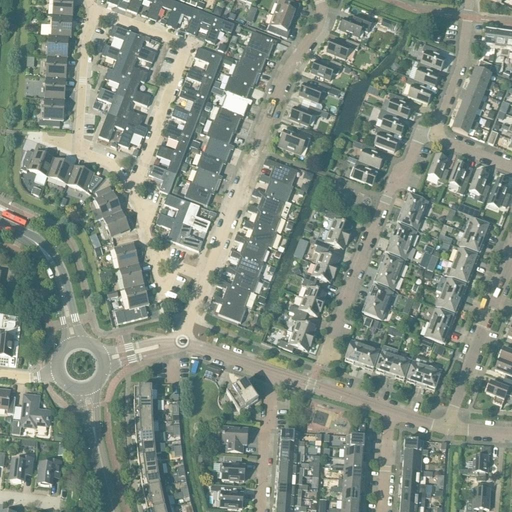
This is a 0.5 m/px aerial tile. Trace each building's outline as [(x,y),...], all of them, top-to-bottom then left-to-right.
[(53,0),(53,17),(72,18),(73,0),(53,0)] [(120,0),(108,0),(107,4),(117,8),(120,0)] [(142,1),(152,5),(153,0),(131,0),(127,12),(137,16),(142,1)] [(165,0),(153,0),(152,5),(146,19),(156,23),(162,9),(171,12),(172,12),(175,4),(165,0)] [(279,0),(273,17),(291,24),(295,14),(297,15),(300,6),(283,0),(279,0)] [(191,20),(195,11),(175,4),(172,12),(171,12),(166,27),(176,31),(182,16),(191,20)] [(211,28),(214,19),(195,11),(191,20),(185,35),(195,38),(201,24),(211,28)] [(68,39),(68,40),(71,40),(72,18),(53,17),(51,37),(51,38),(68,39)] [(291,24),(273,17),(267,33),(287,40),(289,34),(287,33),(291,24)] [(214,19),(211,28),(205,42),(215,46),(221,32),(231,35),(234,26),(214,19)] [(372,24),(359,19),(357,25),(345,20),(340,33),(358,40),(361,32),(368,35),(372,24)] [(128,56),(136,36),(113,27),(109,37),(124,43),(120,53),(128,56)] [(494,50),(496,33),(485,32),(483,49),(494,50)] [(500,57),(504,57),(507,34),(496,33),(494,50),(501,51),(500,57)] [(267,58),(269,59),(275,43),(252,34),(247,49),(246,50),(267,58)] [(137,60),(152,65),(156,55),(141,50),(145,40),(136,36),(128,56),(137,60)] [(67,60),(68,40),(68,39),(51,38),(51,37),(49,37),(48,59),(67,60)] [(357,52),(360,46),(346,41),(344,47),(331,42),(326,55),(345,62),(350,50),(357,52)] [(121,76),(128,56),(120,53),(106,47),(102,57),(116,63),(112,72),(112,73),(121,76)] [(425,55),(421,65),(429,68),(440,73),(441,71),(442,69),(443,67),(444,65),(444,64),(445,62),(434,57),(436,52),(425,47),(422,53),(425,55)] [(246,50),(247,49),(245,49),(239,64),(260,72),(261,73),(267,58),(246,50)] [(209,66),(205,75),(205,76),(214,79),(222,59),(198,50),(194,60),(209,66)] [(133,69),(137,60),(128,56),(121,76),(131,80),(140,83),(140,84),(144,85),(148,75),(133,69)] [(46,80),(66,81),(67,60),(48,59),(46,80)] [(336,77),(338,76),(342,66),(331,62),(328,68),(316,63),(311,76),(329,83),(332,75),(336,77)] [(492,67),(480,62),(478,68),(490,73),(492,67)] [(239,64),(237,63),(232,78),(231,79),(252,87),(254,87),(260,72),(239,64)] [(427,74),(429,68),(421,65),(418,64),(416,70),(418,71),(414,82),(423,85),(434,90),(435,87),(435,88),(437,84),(437,80),(438,78),(427,74)] [(201,85),(197,95),(206,99),(214,79),(205,76),(205,75),(191,70),(187,80),(201,85)] [(131,80),(121,76),(112,73),(112,72),(108,71),(105,81),(119,86),(115,96),(124,100),(131,80)] [(475,71),(471,81),(493,89),(494,86),(489,83),(491,77),(475,71)] [(224,93),(227,94),(246,102),(246,101),(252,87),(231,79),(232,78),(230,77),(224,93)] [(423,85),(414,82),(408,79),(406,86),(412,88),(408,99),(427,106),(428,104),(430,101),(431,97),(432,95),(421,91),(423,85)] [(45,101),(64,102),(66,81),(46,80),(45,101)] [(131,80),(124,100),(132,103),(147,109),(151,99),(136,93),(140,84),(140,83),(131,80)] [(491,93),(493,89),(471,81),(467,91),(483,97),(486,91),(491,93)] [(329,95),(331,89),(319,84),(316,90),(304,85),(299,98),(317,105),(322,93),(329,95)] [(183,89),(179,99),(188,103),(184,112),(190,114),(190,115),(199,118),(206,99),(197,95),(183,89)] [(108,116),(116,119),(124,100),(115,96),(101,90),(97,100),(111,106),(108,116)] [(464,101),(485,109),(486,106),(481,103),(483,97),(467,91),(464,101)] [(227,94),(222,109),(221,109),(242,117),(242,118),(244,118),(250,103),(246,101),(246,102),(227,94)] [(391,103),(387,113),(396,117),(407,121),(407,119),(408,119),(409,117),(410,115),(410,113),(410,112),(411,110),(400,105),(402,100),(391,95),(388,102),(391,103)] [(124,100),(116,119),(127,124),(139,128),(140,128),(143,118),(129,113),(132,103),(124,100)] [(64,102),(45,101),(43,122),(39,122),(39,128),(60,129),(60,123),(63,124),(64,102)] [(483,113),(485,109),(464,101),(460,111),(475,117),(478,111),(483,113)] [(221,109),(222,109),(220,108),(214,123),(214,124),(235,132),(234,132),(236,133),(242,118),(242,117),(221,109)] [(321,112),(310,108),(307,113),(295,109),(290,121),(308,129),(313,116),(318,118),(321,112)] [(186,124),(182,134),(191,138),(199,118),(190,115),(190,114),(184,112),(175,109),(171,119),(186,124)] [(403,130),(404,128),(404,126),(393,122),(396,117),(387,113),(381,111),(377,121),(383,123),(381,130),(389,133),(400,138),(401,136),(402,134),(403,132),(403,130)] [(456,121),(477,129),(479,126),(473,124),(475,117),(460,111),(456,121)] [(127,124),(116,119),(108,116),(99,139),(109,143),(114,128),(124,132),(127,124)] [(477,129),(456,121),(452,131),(467,138),(470,131),(476,133),(477,129)] [(214,124),(214,123),(212,123),(206,138),(210,140),(229,147),(229,146),(234,132),(235,132),(214,124)] [(124,132),(118,147),(128,150),(134,136),(144,140),(147,131),(140,128),(139,128),(127,124),(124,132)] [(191,138),(182,134),(168,128),(164,138),(178,144),(175,153),(175,154),(183,157),(191,138)] [(397,147),(397,145),(398,143),(387,139),(389,133),(381,130),(378,129),(376,135),(378,136),(374,147),(394,154),(394,152),(395,152),(396,151),(397,149),(397,147)] [(299,157),(303,147),(307,148),(311,138),(298,133),(296,139),(285,135),(279,149),(299,157)] [(487,145),(493,148),(498,136),(492,133),(487,145)] [(210,140),(204,154),(204,155),(224,163),(226,164),(232,148),(229,146),(229,147),(210,140)] [(359,163),(368,167),(379,171),(379,169),(380,169),(381,167),(382,166),(382,164),(382,162),(383,160),(372,156),(374,150),(363,146),(360,152),(363,153),(359,163)] [(167,173),(176,177),(183,157),(175,154),(175,153),(160,148),(156,158),(171,163),(167,173)] [(47,179),(54,161),(34,153),(34,154),(28,152),(23,164),(23,172),(27,174),(27,171),(47,179)] [(204,155),(204,154),(202,154),(196,169),(198,170),(219,178),(219,177),(224,163),(204,155)] [(439,158),(437,158),(435,157),(428,177),(438,181),(437,184),(443,186),(448,175),(442,173),(447,162),(444,161),(445,161),(443,160),(441,159),(439,158)] [(67,187),(74,168),(54,161),(47,179),(67,187)] [(266,161),(263,167),(269,169),(270,168),(273,169),(273,171),(269,180),(291,189),(292,188),(297,173),(266,161)] [(376,180),(376,179),(376,177),(365,172),(368,167),(359,163),(356,162),(354,169),(357,170),(352,180),(372,188),(373,186),(374,184),(375,182),(376,180)] [(460,166),(458,166),(456,165),(448,185),(459,189),(457,195),(463,197),(468,183),(463,181),(467,170),(465,169),(463,167),(462,167),(460,166)] [(168,196),(168,197),(176,177),(167,173),(153,167),(149,177),(163,183),(159,193),(168,196)] [(74,168),(67,187),(87,195),(88,192),(91,193),(102,182),(102,181),(94,178),(94,176),(74,168)] [(213,193),(214,194),(220,178),(219,177),(219,178),(198,170),(192,184),(192,185),(213,193)] [(477,203),(483,205),(489,191),(483,189),(488,178),(485,177),(486,177),(484,175),(482,175),(480,174),(478,174),(476,173),(469,193),(479,197),(477,203)] [(262,177),(259,183),(265,185),(265,183),(269,185),(268,187),(265,195),(265,196),(287,204),(293,189),(292,188),(291,189),(269,180),(262,177)] [(489,201),(487,207),(499,212),(500,208),(505,210),(509,199),(504,197),(508,185),(506,185),(505,183),(503,183),(501,182),(499,182),(497,181),(489,201)] [(192,185),(192,184),(191,184),(184,199),(207,208),(213,193),(192,185)] [(254,191),(252,197),(257,200),(258,198),(262,199),(261,201),(258,210),(257,210),(281,220),(282,219),(286,221),(291,206),(287,205),(287,204),(265,196),(265,195),(254,191)] [(113,193),(95,201),(103,221),(121,213),(113,193)] [(191,205),(168,197),(168,196),(164,207),(178,212),(175,222),(174,222),(183,225),(191,205)] [(407,196),(402,210),(422,218),(428,204),(407,196)] [(191,205),(183,225),(192,229),(206,235),(210,225),(196,219),(200,209),(191,205)] [(250,207),(248,213),(253,215),(254,213),(257,215),(257,217),(253,226),(276,235),(276,234),(281,220),(257,210),(258,210),(250,207)] [(417,232),(422,218),(402,210),(397,224),(417,232)] [(130,233),(121,213),(103,221),(112,241),(130,233)] [(329,233),(348,241),(351,235),(350,234),(352,229),(339,224),(341,218),(327,213),(325,219),(333,222),(329,233)] [(175,245),(183,225),(174,222),(175,222),(160,216),(156,226),(171,232),(167,242),(175,245)] [(465,235),(485,243),(490,229),(470,221),(465,235)] [(246,223),(243,229),(249,231),(250,229),(253,231),(253,233),(249,241),(249,242),(268,249),(271,251),(277,235),(276,234),(276,235),(253,226),(246,223)] [(183,225),(175,245),(199,254),(203,244),(188,238),(192,229),(183,225)] [(390,240),(411,248),(416,235),(396,227),(390,240)] [(314,246),(314,247),(317,248),(328,252),(330,246),(343,251),(345,246),(346,247),(348,241),(329,233),(325,244),(317,240),(316,243),(314,246)] [(480,256),(485,243),(465,235),(459,248),(480,256)] [(237,237),(234,243),(240,245),(240,243),(244,244),(243,246),(240,255),(240,256),(262,264),(268,249),(249,242),(249,241),(237,237)] [(405,262),(411,248),(390,240),(385,254),(405,262)] [(114,250),(119,271),(138,266),(133,245),(114,250)] [(328,252),(317,248),(315,254),(320,256),(316,267),(335,274),(338,268),(337,268),(339,262),(326,258),(328,252)] [(453,265),(473,273),(479,259),(458,251),(453,265)] [(232,252),(230,259),(235,261),(236,259),(240,260),(239,262),(236,271),(258,280),(264,264),(262,264),(240,256),(240,255),(232,252)] [(378,271),(399,279),(404,265),(384,257),(378,271)] [(468,286),(473,273),(453,265),(451,271),(448,270),(445,277),(468,286)] [(138,266),(119,271),(124,291),(143,286),(138,266)] [(335,274),(316,267),(312,277),(306,275),(304,281),(315,286),(317,280),(330,285),(332,280),(333,280),(335,274)] [(228,268),(226,274),(231,276),(232,275),(236,276),(235,278),(232,287),(231,287),(250,294),(250,295),(254,296),(260,280),(258,280),(236,271),(228,268)] [(399,279),(378,271),(373,284),(394,292),(399,279)] [(441,281),(436,293),(441,295),(462,303),(467,289),(447,281),(443,280),(441,281)] [(315,286),(304,281),(302,287),(307,289),(303,300),(322,308),(325,302),(324,301),(326,296),(313,291),(315,286)] [(219,282),(217,288),(222,290),(223,288),(227,290),(226,292),(222,301),(245,310),(245,309),(250,295),(250,294),(231,287),(232,287),(219,282)] [(143,286),(124,291),(130,311),(130,312),(145,308),(148,307),(148,308),(149,307),(143,286)] [(372,287),(367,301),(387,309),(392,295),(372,287)] [(456,317),(462,303),(441,295),(436,309),(456,317)] [(215,298),(212,304),(218,306),(219,304),(222,306),(222,307),(218,317),(240,325),(246,310),(245,309),(245,310),(222,301),(215,298)] [(288,314),(294,316),(302,319),(304,314),(317,318),(319,313),(320,314),(322,308),(303,300),(299,311),(291,308),(288,314)] [(382,322),(387,309),(367,301),(361,314),(382,322)] [(123,313),(115,315),(118,327),(126,325),(147,319),(145,308),(130,312),(130,311),(123,313)] [(430,325),(450,333),(455,319),(435,311),(430,325)] [(305,320),(302,319),(294,316),(291,322),(297,324),(293,335),(312,342),(314,336),(313,336),(315,331),(303,326),(305,320)] [(445,347),(450,333),(430,325),(424,339),(445,347)] [(1,333),(0,332),(0,357),(11,359),(13,339),(1,337),(1,333)] [(310,348),(312,342),(293,335),(288,345),(280,342),(278,348),(292,354),(294,348),(307,353),(309,348),(310,348)] [(345,364),(358,368),(365,348),(351,343),(345,364)] [(379,352),(365,348),(358,368),(372,373),(379,352)] [(375,374),(389,379),(396,358),(398,353),(384,348),(375,374)] [(511,353),(503,350),(499,362),(511,366),(511,353)] [(396,358),(389,379),(403,383),(410,362),(396,358)] [(427,368),(429,362),(415,358),(414,364),(413,363),(406,384),(420,389),(427,368)] [(511,366),(499,362),(495,373),(505,377),(503,382),(511,385),(511,366)] [(441,373),(427,368),(420,389),(434,393),(441,373)] [(511,385),(503,382),(501,388),(490,384),(486,395),(495,399),(493,404),(501,408),(506,396),(511,398),(511,397),(511,385)] [(233,406),(252,393),(245,383),(237,389),(234,385),(227,389),(230,393),(226,396),(233,406)] [(134,402),(152,402),(152,389),(139,388),(139,391),(134,391),(134,402)] [(10,393),(0,391),(0,410),(7,412),(7,416),(13,416),(15,400),(9,399),(10,393)] [(258,403),(252,393),(233,406),(239,416),(243,413),(246,417),(247,416),(252,413),(250,409),(258,403)] [(36,399),(24,397),(21,423),(13,422),(11,436),(20,437),(21,428),(36,430),(36,427),(48,429),(49,419),(49,417),(48,416),(47,415),(46,414),(45,413),(38,412),(39,403),(39,402),(38,400),(37,399),(36,399)] [(152,402),(134,402),(134,413),(158,412),(158,402),(152,402)] [(158,412),(134,413),(135,424),(152,423),(158,423),(158,412)] [(152,423),(135,424),(135,436),(153,434),(152,423)] [(247,431),(223,430),(222,446),(227,446),(226,454),(242,455),(243,447),(246,447),(247,431)] [(153,434),(135,436),(136,447),(160,445),(159,434),(153,434)] [(278,440),(278,445),(299,446),(299,443),(299,435),(281,434),(281,440),(278,440)] [(345,449),(366,451),(367,446),(364,446),(364,439),(346,438),(346,447),(345,449)] [(401,448),(401,453),(422,454),(422,452),(423,443),(405,442),(404,448),(401,448)] [(298,457),(298,456),(298,449),(304,449),(305,444),(299,443),(299,446),(278,445),(277,450),(280,450),(280,456),(298,457)] [(138,458),(155,456),(161,455),(160,445),(136,447),(138,458)] [(345,460),(363,461),(363,455),(366,456),(366,451),(345,449),(346,447),(340,446),(339,451),(345,452),(345,460)] [(403,458),(403,464),(421,465),(422,457),(427,457),(428,452),(422,452),(422,454),(401,453),(401,458),(403,458)] [(155,456),(138,458),(139,469),(156,466),(155,456)] [(280,456),(279,466),(297,468),(297,470),(303,471),(303,465),(301,465),(301,463),(304,463),(304,457),(298,456),(298,457),(280,456)] [(13,463),(10,483),(13,483),(13,484),(17,485),(21,485),(21,484),(24,484),(24,478),(30,479),(33,461),(20,459),(20,464),(13,463)] [(485,464),(485,459),(473,459),(473,472),(468,472),(468,477),(478,477),(478,474),(487,475),(488,464),(485,464)] [(220,466),(220,475),(222,475),(222,482),(229,482),(229,483),(239,484),(239,483),(244,483),(245,467),(241,467),(242,461),(224,460),(223,466),(220,466)] [(345,460),(344,468),(344,471),(362,472),(363,461),(345,460)] [(40,466),(38,486),(40,486),(40,487),(45,488),(49,488),(49,487),(52,488),(53,477),(59,477),(60,464),(54,463),(47,462),(46,467),(40,466)] [(403,464),(402,475),(420,476),(420,478),(426,479),(426,474),(420,473),(421,465),(403,464)] [(156,466),(139,469),(141,480),(158,477),(164,476),(162,466),(156,467),(156,466)] [(279,466),(278,477),(296,478),(302,479),(303,479),(304,471),(303,471),(297,470),(297,468),(279,466)] [(344,468),(338,468),(338,473),(344,473),(343,482),(361,483),(362,472),(344,471),(344,468)] [(402,475),(402,486),(420,487),(420,478),(420,476),(402,475)] [(158,477),(141,480),(142,491),(165,487),(166,487),(164,476),(158,477)] [(278,477),(278,488),(296,489),(295,492),(301,492),(302,487),(302,479),(296,478),(278,477)] [(338,481),(338,489),(343,490),(343,492),(361,493),(361,483),(343,482),(338,481)] [(473,501),(489,502),(490,492),(488,491),(488,488),(478,485),(476,491),(474,491),(473,501)] [(402,486),(401,496),(419,497),(419,500),(425,500),(425,495),(426,495),(426,487),(420,487),(402,486)] [(165,487),(142,491),(145,502),(167,497),(165,487)] [(211,487),(211,493),(218,494),(218,503),(220,503),(220,510),(227,510),(227,511),(237,511),(242,511),(243,495),(241,495),(241,489),(211,487)] [(296,489),(278,488),(277,499),(301,500),(301,492),(295,492),(296,489)] [(343,490),(338,489),(337,489),(336,494),(342,495),(342,503),(360,504),(361,493),(343,492),(343,490)] [(401,496),(400,507),(418,508),(424,509),(425,500),(419,500),(419,497),(401,496)] [(145,502),(146,511),(151,511),(170,507),(168,497),(167,498),(167,497),(145,502)] [(300,511),(300,508),(301,500),(277,499),(276,509),(294,511),(300,511)] [(466,505),(465,511),(472,511),(473,511),(478,511),(482,511),(483,511),(489,511),(489,502),(473,501),(469,501),(468,505),(466,505)] [(359,511),(360,504),(342,503),(341,511),(359,511)]
